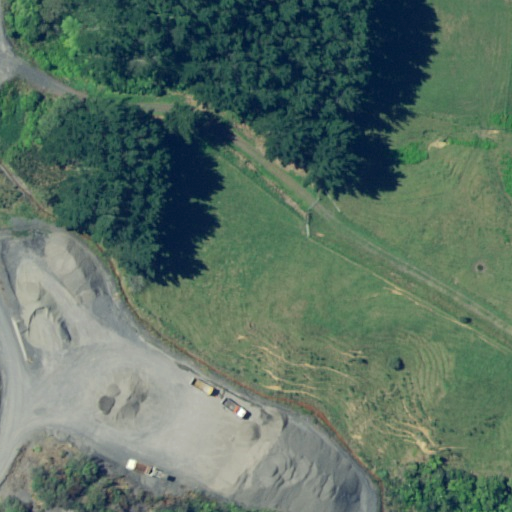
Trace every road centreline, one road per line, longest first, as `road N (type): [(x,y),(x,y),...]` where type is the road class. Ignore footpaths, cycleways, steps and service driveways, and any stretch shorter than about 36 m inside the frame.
road 1 (track): [(0,59),(29,81),(92,104),(190,118),(280,208),(451,298),(511,350)]
road 2 (unclassified): [(0,322),(35,443)]
